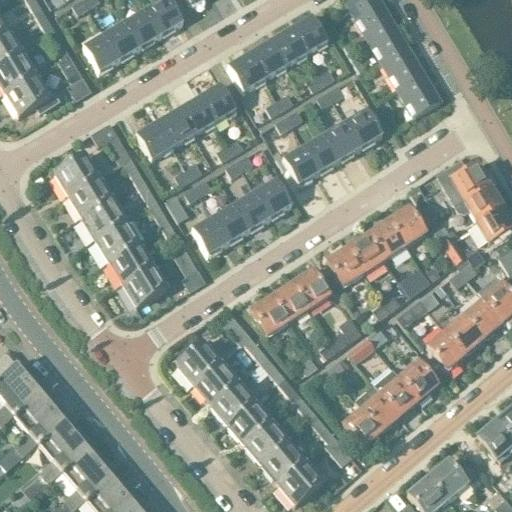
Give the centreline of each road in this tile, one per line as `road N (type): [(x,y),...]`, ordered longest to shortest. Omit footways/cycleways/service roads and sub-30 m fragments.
road 1 (residential): [(119,363),(488,121)]
road 2 (residential): [(294,0),(0,174)]
road 3 (tertiary): [(177,511),(0,285)]
road 4 (residential): [(343,511),(511,369)]
road 5 (residential): [(119,363),(0,189)]
road 6 (residential): [(244,511),(119,363)]
road 7 (residential): [(488,121),(415,0)]
